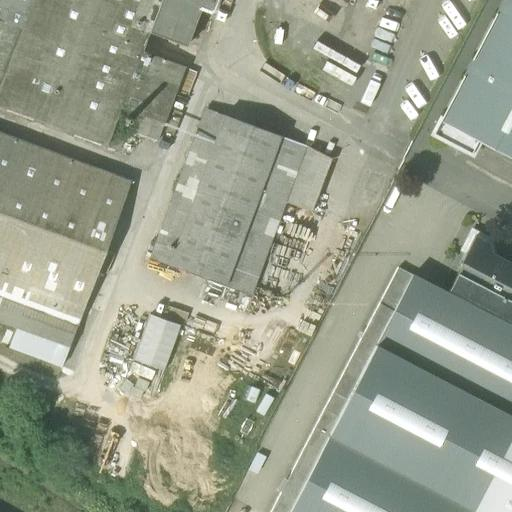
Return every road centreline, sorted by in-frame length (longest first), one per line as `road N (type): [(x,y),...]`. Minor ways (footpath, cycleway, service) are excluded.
road 1 (residential): [(249,0),(227,60),(511,206)]
road 2 (unknown): [(511,0),(427,163)]
